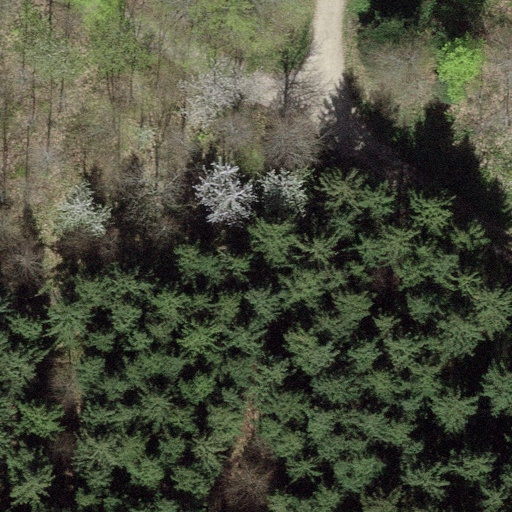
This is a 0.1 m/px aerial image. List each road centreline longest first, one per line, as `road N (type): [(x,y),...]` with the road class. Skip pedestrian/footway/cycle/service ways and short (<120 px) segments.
road 1 (track): [(339,129),(97,0)]
road 2 (track): [(511,245),(339,129)]
road 3 (track): [(339,129),(327,0)]
